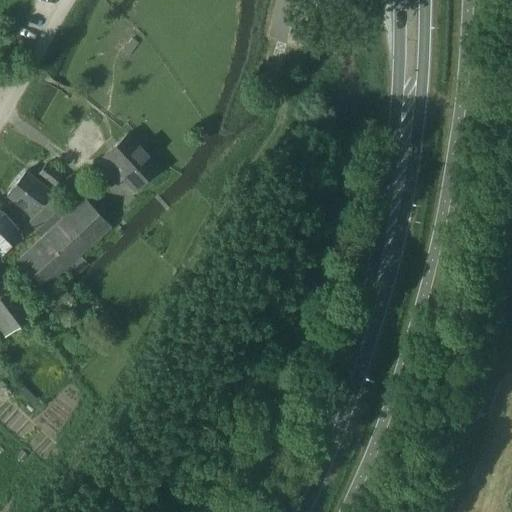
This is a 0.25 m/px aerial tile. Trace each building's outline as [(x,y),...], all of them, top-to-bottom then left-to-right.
[(109,168),(120,180),(123,177),(134,189),(159,166),(128,133),(103,155),(113,165),(109,168)] [(54,186),(62,175),(46,163),(38,173),(40,175),(37,179),(26,170),(7,194),(30,212),(49,189),(46,186),(49,182),(54,186)] [(84,197),(61,218),(87,247),(88,247),(110,226),(84,197)] [(64,214),(51,200),(29,221),(42,234),(64,214)] [(0,207),(0,250),(22,230),(0,207)] [(87,247),(61,218),(18,258),(45,287),(68,264),(77,274),(89,263),(80,254),(87,247)] [(0,295),(0,313),(11,328),(12,329),(26,318),(6,291),(0,295)] [(22,450),(18,456),(23,460),(27,455),(22,450)]
